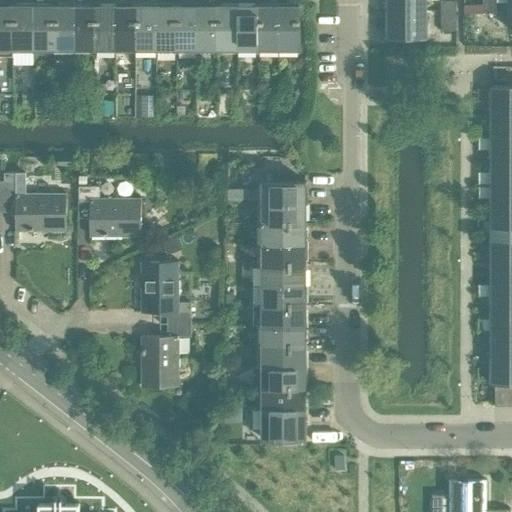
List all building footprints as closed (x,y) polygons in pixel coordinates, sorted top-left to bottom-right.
[(425,11),(424,0),(388,0),(389,11),(425,11)] [(456,11),(456,0),(440,0),(440,11),(456,11)] [(497,13),(497,3),(497,2),(482,2),(482,3),(482,13),(497,13)] [(0,50),(13,51),(13,4),(0,3),(0,50)] [(33,51),(33,4),(13,4),(13,51),(33,51)] [(53,51),(53,4),(33,4),(33,51),(53,51)] [(74,51),(74,4),(53,4),(53,51),(74,51)] [(94,51),(94,4),(74,4),(74,51),(94,51)] [(115,51),(115,4),(94,4),(94,51),(115,51)] [(136,51),(136,4),(115,4),(115,51),(136,51)] [(156,51),(156,4),(136,4),(136,51),(156,51)] [(177,51),(177,4),(156,4),(156,51),(177,51)] [(197,51),(197,4),(177,4),(177,51),(197,51)] [(218,51),(218,4),(197,4),(197,51),(218,51)] [(238,51),(238,4),(218,4),(218,51),(238,51)] [(258,51),(258,4),(238,4),(238,51),(258,51)] [(278,51),(278,4),(258,4),(258,51),(278,51)] [(300,51),(300,4),(278,4),(278,51),(300,51)] [(425,36),(425,11),(389,11),(389,36),(425,36)] [(456,30),(456,11),(440,11),(440,30),(456,30)] [(511,110),(511,86),(493,86),(493,111),(511,110)] [(135,98),(135,115),(155,115),(155,99),(135,98)] [(511,135),(511,110),(493,111),(493,135),(511,135)] [(511,159),(511,135),(493,135),(493,160),(511,159)] [(511,184),(511,159),(493,160),(493,184),(511,184)] [(66,231),(66,192),(16,192),(17,180),(4,180),(4,204),(15,205),(15,231),(66,231)] [(306,203),(306,181),(262,181),(262,203),(306,203)] [(511,208),(511,184),(493,184),(493,208),(511,208)] [(140,236),(140,198),(99,198),(99,186),(77,186),(77,210),(90,210),(90,236),(140,236)] [(306,223),(306,203),(262,203),(262,223),(306,223)] [(511,233),(511,208),(493,208),(493,233),(511,233)] [(306,243),(306,223),(262,223),(262,243),(306,243)] [(511,257),(511,233),(493,233),(493,258),(511,257)] [(306,264),(306,243),(262,243),(262,264),(306,264)] [(511,282),(511,257),(493,258),(493,282),(511,282)] [(178,311),(178,262),(140,261),(140,312),(167,312),(167,324),(190,324),(190,311),(178,311)] [(306,284),(306,264),(262,264),(262,284),(306,284)] [(511,307),(511,282),(493,282),(492,307),(511,307)] [(306,304),(306,284),(262,284),(262,304),(306,304)] [(306,325),(306,304),(262,304),(262,325),(306,325)] [(511,331),(511,307),(492,307),(492,332),(511,331)] [(177,386),(178,336),(190,336),(190,324),(167,324),(167,335),(140,335),(140,386),(177,386)] [(306,346),(306,325),(262,325),(262,346),(306,346)] [(511,356),(511,331),(492,332),(492,356),(511,356)] [(306,366),(306,346),(262,346),(262,366),(306,366)] [(511,356),(492,356),(492,381),(494,381),(506,381),(511,381),(511,356)] [(306,386),(306,366),(262,366),(262,386),(306,386)] [(495,405),(506,405),(506,381),(494,381),(495,405)] [(306,407),(306,386),(262,386),(262,407),(306,407)] [(212,407),(211,417),(223,419),(225,408),(212,407)] [(262,439),(306,439),(306,407),(262,407),(252,407),(252,428),(262,428),(262,439)] [(447,511),(486,511),(486,479),(447,479),(447,511)] [(78,511),(79,503),(62,503),(62,498),(61,497),(61,498),(60,498),(60,503),(57,503),(57,498),(56,497),(55,498),(55,503),(39,503),(38,511),(78,511)]
